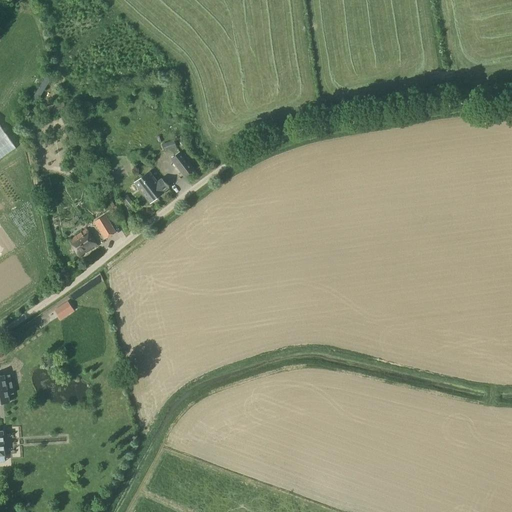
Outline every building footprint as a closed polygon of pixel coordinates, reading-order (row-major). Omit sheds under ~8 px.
[(32,99),(37,102),(50,82),(45,79),(32,99)] [(171,142),(162,145),(165,152),(173,149),(176,148),(174,141),(171,142)] [(171,160),(184,178),(194,171),(180,153),(171,160)] [(142,178),(157,198),(168,189),(161,179),(157,182),(149,172),(142,178)] [(157,198),(142,178),(135,183),(150,203),(157,198)] [(122,199),(129,209),(134,205),(127,195),(122,199)] [(93,223),(105,241),(110,237),(99,219),(93,223)] [(69,241),(80,257),(82,256),(81,255),(95,246),(95,247),(97,246),(87,230),(69,241)] [(61,308),(67,317),(74,313),(68,304),(61,308)] [(0,403),(10,402),(5,375),(0,376),(0,403)] [(9,454),(21,454),(21,438),(10,438),(9,454)]
